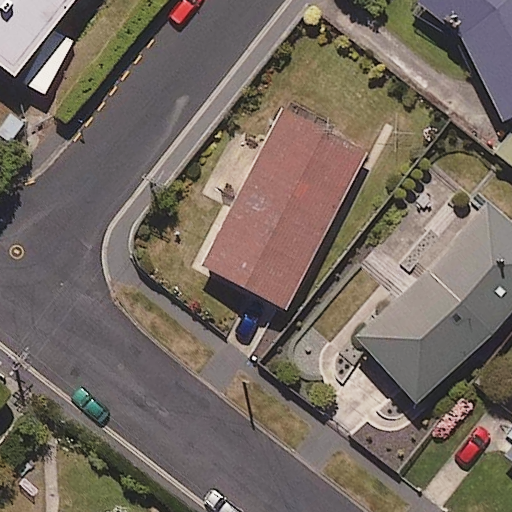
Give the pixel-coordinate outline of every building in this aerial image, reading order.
[(0,0),(0,77),(16,90),(82,0),(0,0)] [(511,0),(415,0),(413,2),(454,27),(502,122),(511,116),(511,0)] [(365,155),(282,112),(200,267),(283,311),(365,155)] [(511,136),(495,155),(511,170),(511,136)] [(511,309),(511,223),(489,202),(356,342),(421,405),(511,309)]
